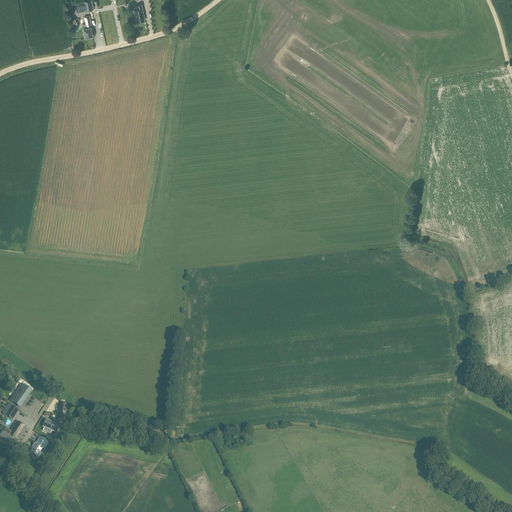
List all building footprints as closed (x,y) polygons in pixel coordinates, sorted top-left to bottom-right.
[(93,9),(91,0),(75,3),(77,12),(93,9)] [(136,10),(134,10),(136,22),(140,21),(141,22),(143,22),(143,21),(145,20),(141,5),(135,6),(136,10)] [(84,29),(83,29),(84,38),(86,38),(86,39),(90,38),(89,37),(92,36),(90,28),(91,28),(91,23),(89,16),(84,17),(85,24),(86,28),(84,29)] [(25,401),(32,392),(27,388),(26,388),(21,385),(10,401),(19,407),(22,403),(23,404),(25,401)] [(31,410),(44,402),(40,396),(27,403),(31,410)] [(59,405),(58,416),(60,418),(64,418),(66,416),(66,414),(66,405),(64,403),(61,403),(59,405)] [(3,414),(2,414),(11,420),(12,420),(18,411),(18,410),(9,405),(3,414)] [(43,428),(42,431),(50,435),(52,432),(56,434),(58,429),(59,428),(59,427),(51,423),(46,421),(43,427),(43,428)] [(3,432),(0,436),(0,438),(10,445),(8,448),(13,451),(27,429),(15,422),(9,430),(6,428),(3,432)] [(43,450),(47,444),(39,439),(36,444),(35,443),(32,448),(33,448),(30,452),(38,458),(41,453),(40,452),(42,449),(43,450)]
